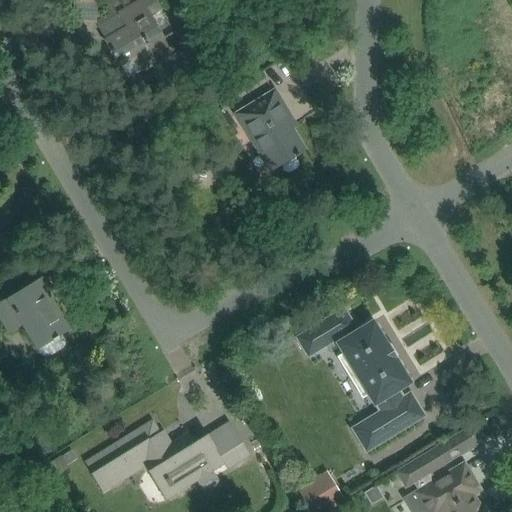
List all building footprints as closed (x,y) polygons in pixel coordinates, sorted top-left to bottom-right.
[(172,29),(162,35),(150,16),(160,9),(154,0),(141,0),(119,13),(127,27),(105,41),(120,66),(135,57),(144,71),(183,47),(172,29)] [(304,150),(297,138),(291,128),(296,125),(275,91),(236,114),(269,171),(294,156),(295,158),(299,155),(298,154),(304,150)] [(53,290),(44,276),(0,303),(0,318),(9,333),(23,325),(38,350),(40,349),(44,355),(50,356),(67,346),(68,340),(64,334),(71,330),(48,293),(53,290)] [(355,327),(344,309),(296,338),(307,357),(334,341),(373,406),(374,405),(378,410),(350,427),(365,452),(426,415),(410,390),(404,394),(400,388),(412,381),(373,316),(355,327)] [(152,421),(85,463),(92,474),(91,474),(102,491),(103,493),(145,467),(166,500),(198,481),(204,490),(209,491),(217,486),(218,480),(213,471),(224,464),(227,469),(250,455),(240,439),(230,422),(208,436),(208,435),(195,443),(188,433),(171,444),(167,438),(164,440),(152,421)] [(419,492),(416,493),(427,511),(486,511),(485,510),(480,511),(479,511),(470,496),(480,490),(464,464),(437,481),(431,471),(449,460),(441,446),(398,473),(406,486),(413,482),(419,492)] [(62,454),(41,467),(49,479),(70,466),(68,464),(62,454)] [(344,491),(335,476),(302,497),(311,511),(344,491)] [(376,486),(363,493),(371,506),(384,498),(376,486)]
